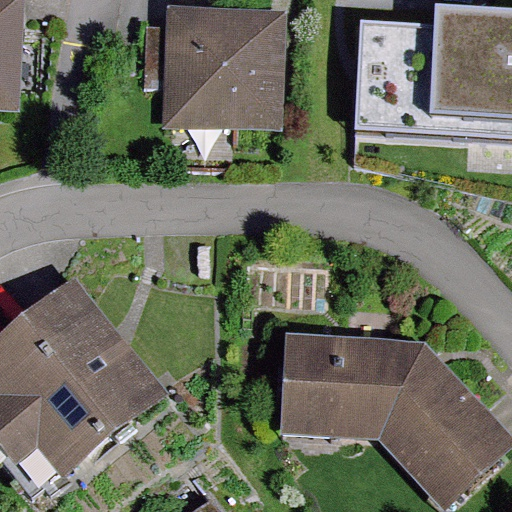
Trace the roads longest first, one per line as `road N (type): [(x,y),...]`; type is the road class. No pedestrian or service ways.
road 1 (residential): [(511,334),(407,231),(370,216),(327,207),(42,207)]
road 2 (residential): [(42,207),(65,66),(89,0)]
